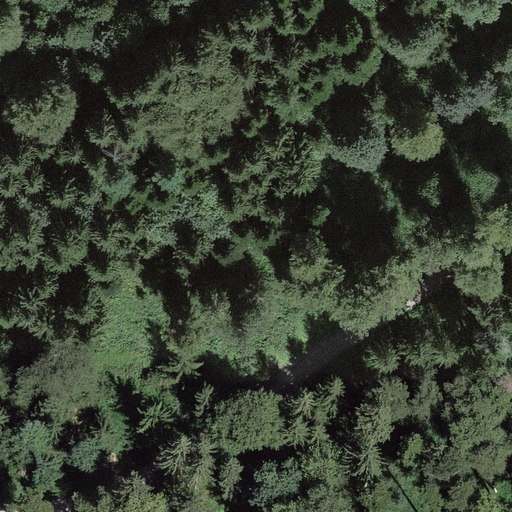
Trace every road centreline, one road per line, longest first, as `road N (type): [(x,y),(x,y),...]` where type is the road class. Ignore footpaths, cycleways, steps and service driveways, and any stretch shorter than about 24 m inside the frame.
road 1 (track): [(511,231),(424,281),(136,487),(55,508),(0,509)]
road 2 (track): [(267,511),(284,385)]
